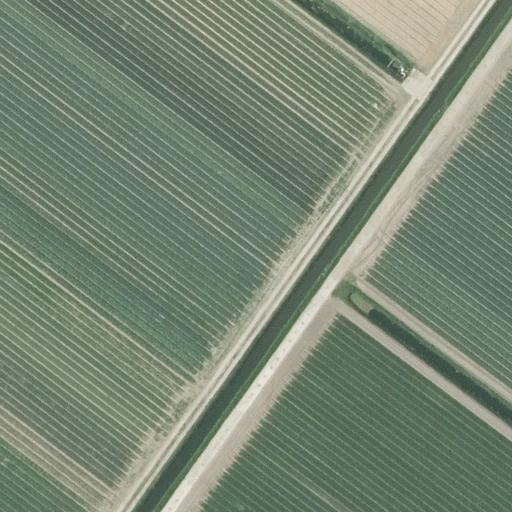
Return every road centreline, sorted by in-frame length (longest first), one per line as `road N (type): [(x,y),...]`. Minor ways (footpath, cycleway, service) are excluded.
road 1 (unknown): [(121,511),(487,0)]
road 2 (track): [(511,32),(170,511)]
